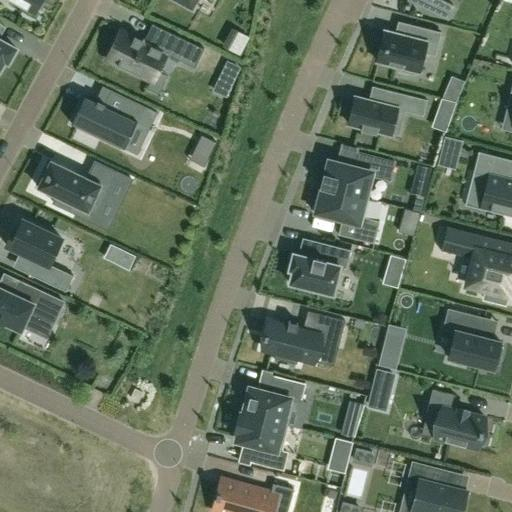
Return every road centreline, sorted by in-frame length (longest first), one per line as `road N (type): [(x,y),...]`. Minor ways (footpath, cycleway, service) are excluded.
road 1 (residential): [(342,0),(267,175),(172,464)]
road 2 (residential): [(0,169),(91,0)]
road 3 (residential): [(172,464),(0,379)]
